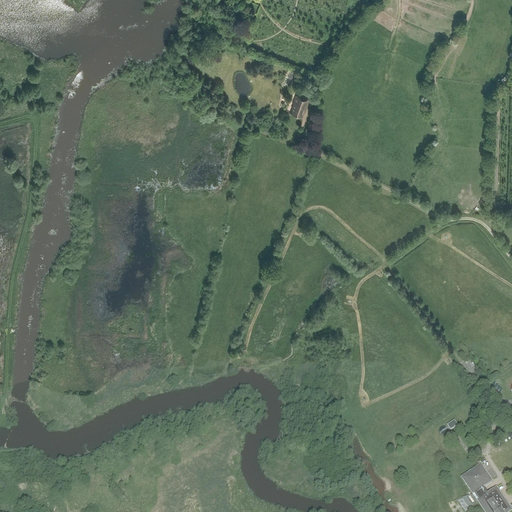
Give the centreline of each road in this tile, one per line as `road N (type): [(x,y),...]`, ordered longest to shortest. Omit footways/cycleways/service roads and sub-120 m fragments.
road 1 (track): [(481,222),(443,220),(316,149)]
road 2 (track): [(376,0),(323,59),(316,149)]
road 3 (track): [(264,0),(248,45),(321,73)]
